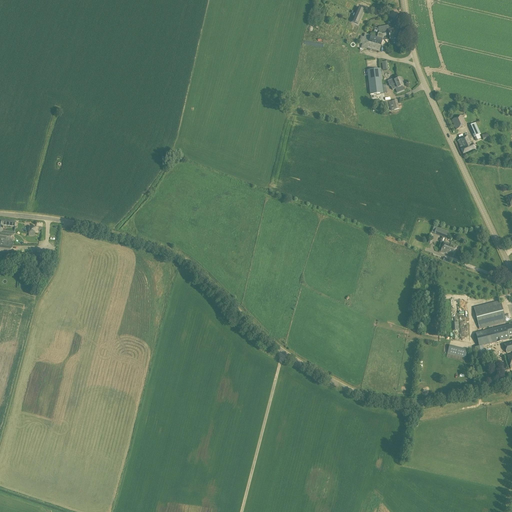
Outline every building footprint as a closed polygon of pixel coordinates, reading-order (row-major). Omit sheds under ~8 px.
[(358,25),(365,10),(358,7),(351,22),(358,25)] [(383,37),(389,37),(403,34),(402,29),(392,31),(391,25),(378,27),(380,35),(375,33),(370,33),(370,36),(365,34),(364,37),(360,36),(359,43),(362,44),(361,47),(379,52),(383,37)] [(380,70),(380,69),(367,71),(370,95),(383,94),(381,75),(382,75),(381,70),(380,70)] [(395,81),(394,79),(387,82),(390,87),(391,87),(392,91),(403,86),(400,79),(395,81)] [(391,111),(399,109),(397,101),(388,103),(391,111)] [(464,121),(462,116),(451,121),(456,130),(466,126),(466,125),(467,125),(465,121),(464,121)] [(474,124),(473,122),(468,124),(469,126),(474,137),(480,135),(480,134),(475,124),(474,124)] [(471,142),(468,136),(457,141),(460,146),(460,147),(461,150),(463,154),(475,149),(472,142),(471,142)] [(0,229),(3,229),(3,226),(15,227),(16,221),(0,219),(0,229)] [(38,233),(38,225),(29,225),(29,233),(38,233)] [(446,238),(448,233),(436,228),(434,234),(446,238)] [(3,229),(0,229),(0,246),(12,248),(14,233),(2,231),(3,229)] [(451,244),(444,242),(441,252),(445,254),(445,253),(447,254),(453,256),(457,246),(451,244)] [(11,257),(12,248),(0,246),(0,255),(2,256),(11,257)] [(56,261),(56,252),(37,251),(37,261),(56,261)] [(479,329),(496,325),(501,324),(505,323),(511,321),(505,300),(473,308),(479,329)] [(483,350),(482,346),(509,339),(508,336),(511,335),(511,330),(511,325),(484,332),(485,334),(477,337),(479,346),(474,348),(477,360),(487,357),(486,349),(483,350)] [(511,342),(503,345),(506,354),(511,352),(511,342)] [(465,358),(467,350),(449,345),(447,354),(465,358)]
